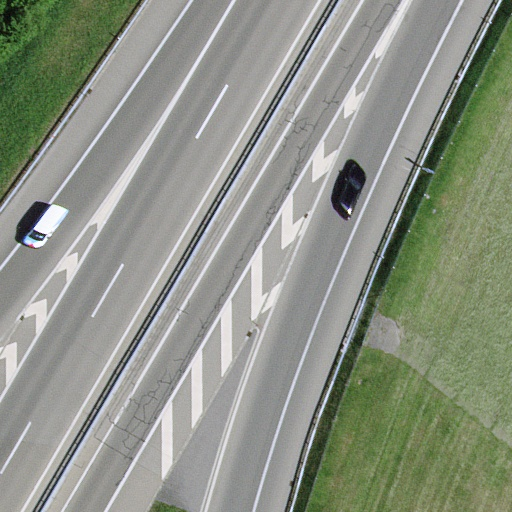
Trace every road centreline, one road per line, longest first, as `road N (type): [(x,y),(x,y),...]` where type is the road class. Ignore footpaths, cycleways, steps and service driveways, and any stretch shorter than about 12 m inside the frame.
road 1 (motorway): [(85,511),(310,119),(406,0)]
road 2 (motorway): [(290,0),(0,493)]
road 3 (motorway): [(248,511),(444,0)]
road 4 (motorway): [(246,0),(172,57),(0,309)]
